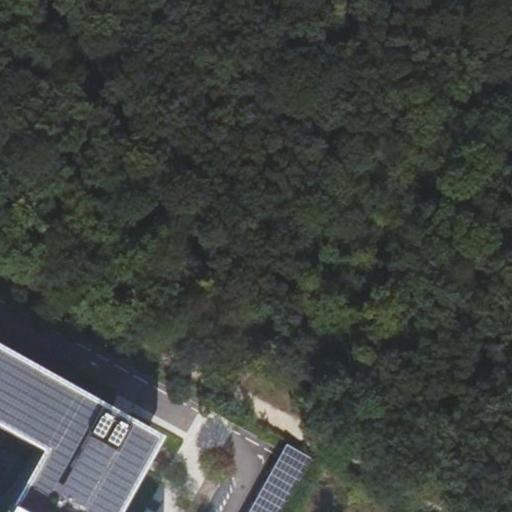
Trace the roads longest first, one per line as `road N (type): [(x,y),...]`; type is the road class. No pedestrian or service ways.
road 1 (track): [(279,426),(0,268)]
road 2 (track): [(431,511),(279,426)]
